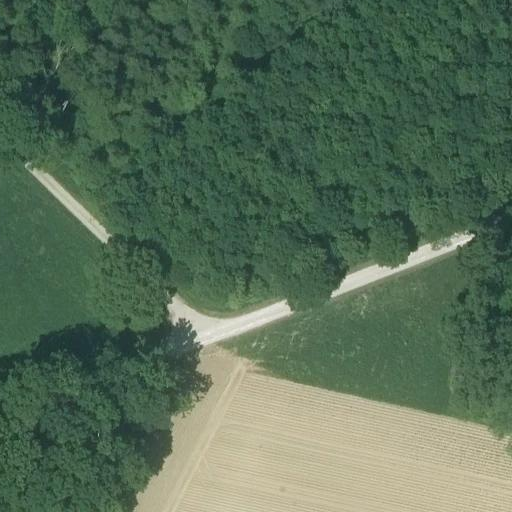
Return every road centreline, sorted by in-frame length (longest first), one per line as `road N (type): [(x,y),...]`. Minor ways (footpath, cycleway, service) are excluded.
road 1 (track): [(207,333),(511,226)]
road 2 (track): [(207,333),(0,132)]
road 3 (track): [(0,415),(207,333)]
